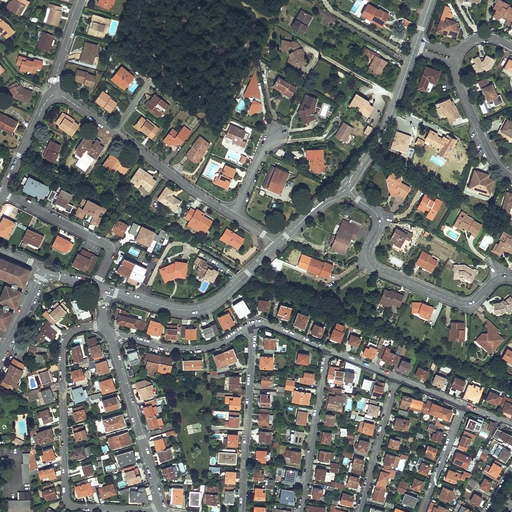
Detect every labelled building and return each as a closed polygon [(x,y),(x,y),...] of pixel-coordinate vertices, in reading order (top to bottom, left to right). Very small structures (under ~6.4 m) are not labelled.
[(10,9),(19,14),(24,6),(26,7),(29,2),(25,0),(12,0),(12,1),(10,4),(8,3),(7,5),(11,8),(10,9)] [(101,0),(99,4),(109,8),(111,4),(112,0),(101,0)] [(496,10),(492,17),(498,20),(500,16),(502,13),(504,14),(503,16),(511,20),(511,8),(509,7),(510,5),(501,1),(499,5),(496,3),(493,8),(496,10)] [(51,8),(47,22),(58,25),(60,18),(59,17),(59,15),(61,15),(62,11),(61,10),(62,7),(49,3),(48,7),(51,8)] [(379,11),(368,4),(361,15),(381,27),(388,15),(379,9),(379,11)] [(302,10),(291,28),(302,34),(307,26),(305,25),(310,16),(302,10)] [(441,28),(439,33),(447,36),(448,34),(448,33),(452,34),(452,35),(455,36),(457,32),(459,33),(460,28),(455,26),(456,23),(450,20),(452,15),(451,13),(444,10),(441,20),(440,20),(438,26),(441,28)] [(509,27),(511,20),(503,16),(504,14),(502,13),(500,16),(508,21),(506,25),(509,27)] [(109,26),(111,19),(93,14),(90,23),(93,24),(92,27),(89,26),(88,32),(101,36),(104,24),(107,25),(109,26)] [(4,21),(0,17),(0,31),(2,33),(7,38),(14,32),(8,24),(4,21)] [(54,35),(43,31),(38,47),(49,51),(51,44),(50,44),(52,39),(53,39),(54,35)] [(290,56),(298,68),(307,62),(304,58),(301,53),(303,52),(303,50),(302,50),(302,49),(301,49),(300,50),(298,47),(299,46),(296,42),(292,41),(292,42),(282,40),(280,48),(283,49),(282,50),(287,51),(288,47),(293,48),(295,51),(289,54),(290,56)] [(80,60),(92,64),(97,45),(87,43),(84,54),(82,53),(80,60)] [(365,47),(362,53),(368,56),(371,51),(365,47)] [(380,56),(371,51),(368,56),(373,60),(369,68),(373,70),(372,73),(378,77),(379,74),(380,74),(387,62),(379,57),(380,56)] [(490,68),(495,60),(486,55),(483,61),(481,62),(480,59),(479,57),(473,60),(475,64),(479,71),(479,72),(485,69),(486,71),(490,68)] [(27,58),(19,56),(16,63),(21,65),(19,69),(26,71),(26,70),(26,69),(31,70),(31,71),(35,72),(37,67),(39,60),(34,59),(33,61),(30,60),(30,61),(26,60),(26,59),(27,58)] [(291,63),(295,70),(298,68),(290,56),(288,62),(291,63)] [(122,66),(112,79),(124,89),(133,77),(127,72),(128,71),(122,66)] [(439,72),(426,67),(418,89),(425,91),(428,81),(430,81),(435,83),(439,72)] [(84,84),(93,86),(96,76),(87,74),(88,72),(77,69),(75,78),(85,81),(85,83),(84,84)] [(258,110),(262,110),(261,103),(258,103),(258,99),(260,99),(256,72),(255,72),(244,95),(247,97),(252,95),(255,97),(255,100),(252,101),(249,107),(248,113),(253,114),(253,112),(258,112),(258,110)] [(296,88),(278,77),(273,87),(281,92),(282,90),(291,95),(296,88)] [(486,78),(478,82),(481,90),(483,89),(484,91),(485,95),(484,96),(487,102),(492,100),(495,106),(503,103),(500,95),(496,96),(492,85),(489,86),(486,78)] [(22,87),(20,84),(18,85),(16,82),(9,86),(13,97),(14,96),(14,97),(28,103),(33,92),(25,89),(21,90),(20,88),(22,87)] [(104,107),(111,112),(117,103),(110,98),(111,97),(102,91),(97,98),(106,105),(104,107)] [(360,94),(357,92),(349,106),(353,109),(355,105),(359,107),(357,111),(360,113),(363,114),(365,116),(367,117),(373,107),(369,105),(368,101),(365,99),(359,95),(360,94)] [(169,105),(155,94),(149,101),(151,103),(150,104),(148,103),(147,102),(145,105),(158,115),(161,111),(163,108),(166,110),(169,105)] [(313,110),(317,99),(306,95),(302,105),(304,106),(303,108),(302,108),(301,109),(300,109),(299,112),(302,120),(308,118),(309,121),(315,119),(313,115),(314,110),(313,110)] [(97,98),(95,101),(104,107),(106,105),(97,98)] [(450,102),(448,99),(439,103),(440,107),(437,108),(439,113),(441,112),(443,117),(447,115),(450,122),(455,120),(454,119),(460,116),(455,105),(454,106),(452,107),(450,102)] [(18,122),(0,113),(0,127),(3,129),(4,126),(13,131),(18,122)] [(66,131),(72,135),(79,125),(73,121),(74,120),(68,116),(67,117),(66,116),(67,115),(63,113),(56,122),(60,125),(61,123),(64,125),(63,126),(67,129),(66,131)] [(140,129),(152,138),(159,129),(154,125),(153,127),(148,123),(145,121),(141,117),(134,126),(139,130),(140,129)] [(508,120),(505,119),(499,130),(502,131),(508,120)] [(511,122),(508,120),(502,131),(511,136),(511,122)] [(337,137),(344,142),(353,128),(344,122),(340,129),(341,130),(337,137)] [(242,140),(245,131),(230,125),(226,136),(234,140),(233,142),(245,147),(247,142),(242,140)] [(367,125),(363,133),(368,136),(372,128),(367,125)] [(169,133),(163,141),(168,145),(171,142),(173,141),(176,145),(179,140),(184,140),(190,132),(183,127),(178,133),(175,130),(171,135),(169,133)] [(406,152),(411,136),(396,131),(390,150),(396,152),(397,149),(406,152)] [(442,140),(430,133),(426,139),(441,148),(439,151),(447,156),(456,140),(455,140),(450,137),(449,139),(447,138),(444,137),(442,140)] [(205,143),(206,141),(200,136),(192,146),(192,147),(188,153),(195,159),(200,153),(202,155),(205,151),(204,150),(208,146),(205,143)] [(425,142),(418,138),(415,143),(422,147),(425,142)] [(91,155),(96,159),(103,147),(99,144),(95,142),(93,144),(91,143),(92,142),(91,139),(87,139),(87,140),(86,142),(83,140),(79,145),(81,147),(78,152),(82,155),(81,157),(87,161),(91,155)] [(57,152),(61,145),(51,140),(47,148),(49,149),(45,157),(54,162),(58,153),(57,152)] [(323,158),(322,149),(306,150),(306,154),(308,154),(308,159),(313,158),(313,161),(310,161),(310,168),(315,168),(314,171),(319,174),(326,166),(323,164),(323,158)] [(116,157),(112,153),(105,163),(115,170),(116,168),(121,172),(125,166),(128,168),(130,164),(123,158),(121,160),(116,157)] [(195,159),(188,153),(186,155),(190,158),(196,163),(202,155),(200,153),(195,159)] [(238,163),(243,165),(247,157),(241,155),(238,163)] [(115,170),(105,163),(103,165),(113,172),(115,170)] [(232,179),(236,169),(226,165),(223,172),(219,170),(218,173),(220,174),(219,177),(217,182),(222,184),(221,186),(227,188),(230,182),(229,181),(230,178),(232,179)] [(271,166),(266,177),(271,179),(275,168),(271,166)] [(148,174),(140,168),(138,170),(146,176),(147,175),(148,174)] [(262,187),(280,194),(289,173),(275,168),(271,179),(269,183),(265,181),(262,187)] [(141,184),(150,190),(156,181),(147,175),(146,176),(138,170),(132,179),(136,182),(135,183),(140,186),(141,184)] [(481,173),(475,171),(470,188),(489,194),(493,180),(487,178),(480,176),(481,173)] [(396,177),(397,175),(391,172),(387,179),(387,182),(391,175),(396,177)] [(399,194),(404,197),(410,187),(400,182),(401,181),(400,177),(397,175),(396,177),(391,175),(387,182),(388,187),(392,188),(393,188),(396,189),(394,193),(398,196),(399,194)] [(48,187),(34,180),(29,178),(28,179),(24,177),(21,183),(24,185),(22,188),(35,194),(36,192),(43,196),(48,187)] [(133,185),(138,188),(140,186),(135,183),(136,182),(132,179),(130,181),(134,184),(133,185)] [(167,187),(158,199),(174,211),(181,202),(175,198),(174,199),(170,196),(171,195),(174,192),(167,187)] [(392,188),(388,187),(390,194),(397,197),(398,196),(394,193),(396,189),(393,188),(392,188)] [(54,197),(57,192),(52,190),(47,199),(52,201),(51,203),(56,206),(57,203),(65,208),(64,210),(70,213),(73,206),(68,203),(72,195),(62,190),(58,199),(54,197)] [(431,196),(426,193),(418,207),(423,211),(425,208),(427,205),(431,208),(429,211),(426,216),(432,219),(442,202),(436,199),(434,202),(430,199),(431,196)] [(511,196),(507,195),(502,210),(509,212),(510,207),(511,207),(511,196)] [(94,216),(90,223),(98,226),(102,218),(97,215),(99,211),(104,213),(106,209),(88,199),(87,201),(83,198),(80,203),(85,206),(83,209),(79,207),(74,215),(82,218),(85,212),(94,216)] [(196,211),(191,208),(185,217),(190,220),(189,221),(197,226),(198,224),(207,230),(213,221),(203,215),(201,214),(202,212),(197,209),(196,211)] [(462,219),(458,217),(455,222),(459,224),(458,227),(462,229),(462,227),(465,229),(466,227),(469,229),(468,230),(472,233),(476,235),(482,225),(474,221),(474,220),(467,216),(465,214),(462,219)] [(362,222),(352,218),(350,223),(360,227),(362,222)] [(4,236),(8,238),(16,224),(5,219),(3,223),(1,222),(0,225),(0,231),(5,234),(4,236)] [(123,235),(128,225),(118,220),(113,230),(123,235)] [(355,230),(357,226),(343,220),(336,236),(333,235),(331,241),(333,242),(331,248),(344,254),(351,238),(355,230)] [(459,224),(455,222),(453,226),(464,232),(465,229),(462,227),(462,229),(458,227),(459,224)] [(149,246),(155,233),(142,227),(139,233),(141,234),(138,239),(142,241),(141,242),(149,246)] [(35,233),(27,229),(22,240),(30,244),(31,242),(39,246),(44,237),(35,232),(35,233)] [(171,234),(161,229),(158,235),(168,240),(171,234)] [(230,243),(238,248),(244,239),(227,229),(222,237),(231,242),(230,243)] [(404,233),(396,229),(391,239),(396,242),(394,244),(401,247),(405,238),(410,241),(413,235),(409,233),(407,235),(404,233)] [(511,236),(503,232),(500,240),(501,240),(504,242),(507,237),(510,239),(511,238),(511,236)] [(71,242),(57,235),(52,246),(66,252),(68,249),(71,250),(74,244),(71,243),(71,242)] [(504,242),(501,240),(498,245),(496,250),(501,253),(504,249),(511,253),(511,238),(510,239),(507,237),(504,242)] [(496,250),(498,245),(496,244),(492,250),(500,255),(501,253),(496,250)] [(432,257),(423,251),(416,263),(423,267),(424,266),(432,271),(437,262),(432,258),(432,257)] [(91,272),(98,257),(88,252),(85,257),(80,254),(78,254),(73,263),(81,266),(80,267),(86,270),(87,271),(88,270),(91,272)] [(307,269),(311,258),(302,254),(297,266),(307,269)] [(12,289),(6,286),(0,298),(0,301),(5,304),(3,306),(2,308),(3,309),(0,308),(0,326),(3,328),(5,326),(4,326),(6,322),(7,322),(9,320),(8,320),(10,316),(11,317),(13,315),(12,314),(12,313),(10,312),(12,307),(14,308),(15,307),(16,307),(17,305),(16,305),(18,302),(19,300),(18,299),(20,296),(21,296),(22,294),(21,294),(21,293),(20,292),(22,287),(23,287),(24,286),(25,287),(26,284),(25,284),(27,280),(27,281),(28,279),(28,278),(29,274),(30,275),(31,272),(9,262),(10,261),(0,256),(0,277),(14,283),(12,285),(11,286),(12,289)] [(135,263),(124,258),(118,272),(129,277),(129,276),(135,263)] [(205,277),(213,281),(218,272),(213,269),(212,271),(209,269),(210,266),(206,264),(207,263),(201,259),(198,265),(200,266),(198,270),(200,271),(199,274),(205,277)] [(316,262),(311,260),(308,268),(317,271),(318,270),(321,271),(319,276),(328,279),(333,265),(324,261),(324,262),(316,259),(316,262)] [(31,272),(32,271),(10,261),(9,262),(31,272)] [(175,263),(160,269),(165,282),(178,276),(185,277),(186,263),(176,262),(175,263)] [(147,269),(135,263),(129,276),(136,279),(135,280),(139,282),(140,283),(147,269)] [(464,265),(454,265),(453,278),(459,278),(464,281),(465,278),(471,281),(477,271),(473,269),(473,270),(464,265)] [(138,284),(139,282),(135,280),(136,279),(129,276),(129,277),(128,279),(138,284)] [(394,293),(385,289),(381,299),(385,300),(384,303),(389,305),(390,302),(399,306),(404,296),(395,292),(394,293)] [(286,299),(275,294),(274,302),(278,303),(278,302),(284,304),(286,299)] [(86,309),(81,297),(71,301),(76,313),(86,309)] [(511,307),(511,305),(511,298),(511,297),(504,302),(500,305),(499,303),(493,304),(495,313),(504,312),(507,310),(511,307)] [(243,300),(233,306),(240,316),(249,311),(243,300)] [(269,302),(259,300),(258,310),(267,311),(269,302)] [(69,310),(62,302),(60,305),(61,306),(62,304),(67,309),(65,311),(67,313),(69,310)] [(422,303),(412,303),(412,312),(418,312),(420,314),(424,315),(423,317),(429,320),(432,313),(431,312),(432,308),(422,303)] [(47,311),(42,315),(46,317),(52,323),(61,315),(62,317),(67,313),(65,311),(67,309),(62,304),(61,306),(60,305),(49,314),(47,311)] [(281,304),(277,317),(287,320),(291,307),(281,304)] [(118,317),(117,322),(126,325),(129,317),(130,313),(121,310),(121,309),(117,308),(115,316),(118,317)] [(225,314),(218,317),(224,328),(229,325),(229,326),(234,323),(230,316),(233,314),(230,308),(224,311),(225,314)] [(86,309),(76,313),(78,318),(81,317),(82,318),(90,315),(88,309),(86,309)] [(308,317),(298,313),(294,325),(298,327),(299,322),(305,325),(308,317)] [(50,341),(60,329),(52,323),(46,317),(43,320),(46,322),(37,334),(38,335),(35,338),(40,342),(45,336),(50,341)] [(129,317),(126,325),(139,329),(142,321),(137,319),(137,318),(134,317),(133,318),(129,317)] [(158,335),(161,336),(164,323),(151,319),(147,331),(149,331),(149,333),(158,336),(158,335)] [(498,330),(487,320),(487,326),(490,328),(496,334),(498,331),(498,330)] [(345,325),(337,322),(330,338),(340,342),(340,340),(341,341),(344,334),(341,332),(345,325)] [(451,329),(451,340),(464,341),(465,336),(463,336),(464,328),(464,323),(456,322),(456,324),(452,324),(451,329)] [(211,327),(202,330),(205,338),(214,334),(214,335),(218,334),(214,324),(211,325),(211,327)] [(186,329),(186,326),(182,326),(181,338),(195,338),(195,329),(186,329)] [(314,326),(311,333),(325,338),(328,330),(318,326),(317,327),(314,326)] [(177,329),(166,328),(165,338),(176,339),(177,329)] [(499,341),(501,338),(496,334),(490,328),(489,330),(489,334),(487,334),(482,335),(482,338),(479,338),(479,343),(484,343),(485,348),(488,351),(492,351),(500,342),(499,341)] [(351,335),(348,343),(353,344),(351,349),(356,351),(361,338),(351,335)] [(275,338),(265,338),(264,349),(274,350),(275,338)] [(98,351),(101,350),(99,344),(96,345),(95,341),(89,343),(90,348),(88,349),(89,352),(91,352),(92,355),(87,357),(87,358),(88,362),(95,360),(94,356),(99,355),(98,351)] [(29,353),(35,353),(37,354),(36,363),(44,364),(45,358),(46,358),(46,351),(37,350),(38,346),(30,345),(29,353)] [(81,352),(79,345),(72,347),(73,351),(74,354),(72,354),(75,362),(76,365),(77,365),(83,363),(87,362),(88,362),(87,358),(86,358),(83,359),(81,352)] [(366,348),(363,354),(372,358),(376,349),(370,347),(369,350),(366,348)] [(380,351),(378,357),(382,359),(382,360),(395,365),(398,357),(399,356),(389,352),(390,350),(382,347),(380,351)] [(233,349),(223,352),(228,364),(237,361),(233,349)] [(511,351),(508,349),(503,358),(511,362),(511,351)] [(136,350),(127,353),(130,364),(139,362),(136,350)] [(223,352),(214,356),(218,368),(228,364),(223,352)] [(155,356),(155,355),(150,354),(146,353),(144,360),(148,361),(146,369),(150,369),(150,370),(158,372),(161,357),(155,356)] [(309,355),(298,353),(297,362),(307,364),(309,355)] [(170,366),(172,359),(166,357),(166,359),(161,357),(158,372),(166,373),(166,372),(170,373),(171,366),(170,366)] [(273,357),(261,357),(261,364),(266,364),(266,368),(272,368),(273,357)] [(411,363),(402,360),(402,358),(398,357),(395,365),(395,366),(399,367),(398,369),(404,371),(407,372),(411,363)] [(99,374),(109,371),(106,360),(96,363),(96,365),(94,365),(96,370),(98,369),(99,374)] [(183,361),(183,369),(192,369),(192,360),(185,360),(185,361),(183,361)] [(199,360),(192,360),(192,369),(202,368),(202,361),(199,361),(199,360)] [(23,371),(11,364),(2,380),(17,388),(19,385),(16,384),(23,371)] [(48,370),(47,366),(38,369),(39,373),(36,374),(35,370),(28,373),(28,377),(35,375),(38,385),(42,384),(52,381),(48,370)] [(424,369),(419,367),(415,376),(425,380),(429,371),(426,370),(427,369),(424,368),(424,369)] [(78,369),(72,371),(75,380),(76,380),(77,384),(80,384),(88,381),(86,377),(89,376),(88,372),(87,370),(79,372),(78,369)] [(341,380),(343,380),(344,371),(339,371),(338,370),(337,371),(334,371),(334,370),(329,369),(328,378),(332,379),(341,380)] [(351,373),(344,371),(343,380),(352,382),(354,374),(351,374),(351,373)] [(312,384),(314,374),(304,372),(304,378),(301,377),(300,383),(306,384),(306,383),(312,384)] [(446,379),(436,374),(433,383),(442,387),(446,379)] [(239,377),(229,376),(229,389),(240,390),(240,384),(238,384),(239,377)] [(271,376),(262,376),(261,387),(270,387),(271,376)] [(112,378),(100,381),(103,392),(113,389),(111,383),(113,382),(112,378)] [(465,382),(455,378),(451,386),(457,389),(458,387),(462,389),(465,382)] [(363,381),(362,388),(370,390),(369,393),(372,394),(374,384),(375,382),(366,379),(365,382),(363,381)] [(145,380),(136,383),(138,389),(140,388),(143,399),(154,396),(151,388),(153,387),(152,383),(145,380)] [(374,384),(372,394),(380,396),(383,387),(384,387),(385,384),(379,382),(378,385),(374,384)] [(477,401),(481,393),(483,388),(473,384),(472,385),(469,384),(464,396),(467,397),(477,401)] [(81,387),(72,390),(76,401),(85,398),(81,387)] [(42,404),(54,400),(50,389),(40,392),(30,396),(29,396),(30,400),(39,397),(42,404)] [(294,390),(292,402),(309,405),(310,393),(294,390)] [(342,396),(336,395),(337,393),(328,392),(327,395),(329,396),(328,405),(341,408),(342,401),(341,401),(342,396)] [(500,396),(490,392),(486,400),(496,404),(500,396)] [(270,395),(261,395),(260,405),(269,406),(270,395)] [(410,406),(412,398),(403,396),(400,406),(406,408),(407,405),(410,406)] [(511,399),(504,396),(499,407),(503,409),(503,410),(511,414),(511,399)] [(115,397),(102,401),(105,411),(115,408),(115,406),(119,405),(117,399),(115,399),(115,397)] [(240,397),(230,397),(230,403),(230,408),(239,408),(240,397)] [(422,401),(412,398),(410,406),(409,408),(419,411),(422,402),(422,401)] [(426,403),(424,413),(428,414),(429,412),(431,406),(432,404),(427,402),(426,403)] [(379,406),(370,404),(367,414),(376,416),(379,406)] [(152,407),(151,405),(143,407),(146,417),(155,415),(158,414),(156,406),(152,407)] [(431,406),(429,412),(438,416),(441,407),(435,405),(434,407),(431,406)] [(82,406),(73,409),(76,421),(86,418),(82,406)] [(308,409),(299,407),(296,422),(306,424),(308,409)] [(452,411),(441,407),(438,416),(449,420),(452,411)] [(50,416),(48,409),(36,413),(38,418),(42,417),(44,422),(51,420),(50,416)] [(269,410),(260,409),(259,423),(268,424),(269,410)] [(239,412),(230,412),(229,413),(229,416),(229,422),(225,422),(225,426),(229,426),(238,427),(238,416),(239,412)] [(123,419),(122,414),(106,418),(108,425),(110,424),(111,429),(122,426),(121,419),(123,419)] [(335,416),(326,414),(325,424),(333,426),(335,416)] [(155,415),(146,417),(150,428),(158,426),(158,424),(163,423),(161,417),(156,419),(155,415)] [(360,426),(359,431),(371,434),(374,425),(373,425),(374,421),(357,416),(356,420),(364,422),(364,423),(363,427),(360,426)] [(108,425),(106,418),(102,419),(106,431),(111,429),(110,424),(108,425)] [(397,418),(394,428),(403,430),(405,424),(406,425),(407,420),(403,419),(403,420),(397,418)] [(483,420),(478,418),(477,421),(471,419),(468,427),(477,431),(477,429),(479,430),(481,425),(483,420)] [(437,420),(434,425),(439,427),(443,429),(444,426),(439,423),(440,421),(437,420)] [(186,425),(188,434),(201,432),(199,423),(186,425)] [(433,433),(431,439),(439,442),(443,433),(438,431),(439,427),(434,425),(429,423),(426,430),(433,433)] [(80,427),(73,429),(76,440),(87,437),(84,429),(81,430),(80,427)] [(40,444),(54,439),(50,428),(37,433),(40,444)] [(511,435),(497,429),(493,436),(498,439),(500,437),(511,444),(511,435)] [(291,436),(290,442),(301,444),(303,435),(304,435),(304,432),(295,430),(294,437),(291,436)] [(271,432),(260,431),(259,441),(270,442),(271,432)] [(127,432),(108,438),(111,449),(127,444),(126,439),(129,438),(127,432)] [(323,432),(321,442),(330,443),(332,433),(323,432)] [(228,439),(228,445),(237,446),(237,435),(228,434),(228,439)] [(471,438),(463,434),(459,444),(465,446),(467,443),(469,444),(471,438)] [(389,442),(388,446),(398,449),(400,441),(401,442),(402,438),(396,436),(395,439),(392,439),(391,443),(389,442)] [(24,441),(15,437),(12,443),(17,446),(22,446),(24,441)] [(162,437),(153,440),(155,445),(156,451),(170,447),(168,443),(167,443),(164,444),(163,439),(162,437)] [(369,442),(360,439),(359,444),(356,443),(355,448),(357,448),(357,450),(366,453),(369,442)] [(424,455),(433,458),(437,449),(428,445),(428,446),(425,454),(424,455)] [(83,446),(74,449),(77,459),(86,456),(86,455),(91,454),(89,446),(83,447),(83,446)] [(510,452),(499,446),(494,454),(505,461),(510,452)] [(170,447),(156,451),(159,459),(159,462),(164,460),(173,458),(171,452),(170,447)] [(55,458),(51,448),(43,450),(44,454),(46,459),(47,461),(55,458)] [(136,461),(132,450),(115,455),(117,463),(116,463),(117,467),(136,461)] [(266,451),(257,450),(256,457),(256,461),(265,461),(266,451)] [(301,452),(287,450),(286,457),(291,458),(290,461),(299,463),(301,452)] [(330,452),(320,450),(319,461),(328,462),(330,452)] [(488,455),(482,451),(480,456),(485,460),(488,455)] [(236,454),(219,452),(218,463),(235,463),(236,454)] [(471,457),(457,452),(453,462),(467,468),(471,457)] [(400,458),(386,454),(383,464),(384,464),(392,466),(397,468),(400,458)] [(364,460),(355,458),(352,467),(351,472),(360,474),(361,470),(364,460)] [(430,466),(422,462),(418,472),(426,475),(430,466)] [(502,467),(494,462),(491,466),(487,464),(485,469),(488,472),(487,474),(494,478),(496,476),(502,467)] [(22,464),(23,483),(30,483),(30,474),(30,470),(30,463),(23,464),(22,464)] [(91,463),(82,465),(85,476),(94,473),(91,463)] [(135,470),(134,466),(124,468),(129,484),(141,480),(138,469),(135,470)] [(168,479),(175,477),(174,473),(172,468),(172,466),(163,468),(162,469),(163,473),(164,477),(167,476),(168,479)] [(53,467),(39,472),(41,478),(46,476),(47,480),(56,477),(53,467)] [(376,485),(385,488),(389,475),(390,476),(389,477),(393,479),(395,472),(390,470),(383,468),(382,472),(381,471),(379,478),(378,480),(376,485)] [(298,471),(286,469),(285,479),(295,481),(296,476),(297,476),(298,471)] [(326,470),(317,469),(316,479),(324,481),(324,480),(328,481),(330,473),(326,472),(326,470)] [(455,472),(449,469),(445,478),(454,482),(456,478),(457,476),(454,475),(455,472)] [(263,470),(254,470),(253,479),(263,480),(263,470)] [(222,480),(221,485),(234,487),(234,482),(235,477),(238,478),(239,472),(235,472),(226,471),(225,480),(222,480)] [(471,474),(464,471),(463,474),(462,474),(461,475),(460,478),(464,480),(466,476),(469,477),(471,474)] [(186,484),(193,484),(190,477),(190,474),(185,476),(184,484),(186,484)] [(356,487),(359,478),(350,475),(348,482),(351,482),(350,486),(356,487)] [(473,487),(477,481),(470,477),(466,483),(473,487)] [(493,482),(485,477),(480,486),(488,491),(493,482)] [(95,485),(93,478),(77,482),(78,486),(75,487),(78,496),(84,494),(85,495),(93,493),(93,492),(91,487),(95,486),(95,485)] [(424,482),(415,478),(411,488),(420,491),(424,482)] [(401,481),(399,487),(405,489),(408,483),(401,481)] [(57,497),(53,488),(52,484),(43,486),(44,490),(47,500),(57,497)] [(116,493),(113,484),(99,488),(102,497),(111,494),(111,495),(116,493)] [(172,492),(172,503),(181,504),(182,491),(186,491),(186,484),(184,484),(183,484),(182,487),(173,487),(173,488),(170,488),(170,492),(172,492)] [(208,488),(207,494),(207,498),(207,503),(217,504),(217,494),(218,486),(204,485),(204,488),(208,488)] [(138,491),(133,491),(132,501),(142,501),(144,501),(145,501),(146,500),(147,499),(147,498),(146,494),(144,487),(139,488),(138,491)] [(441,492),(439,497),(449,501),(454,490),(444,487),(442,493),(441,492)] [(265,489),(255,488),(255,498),(264,499),(265,489)] [(323,490),(314,488),(312,498),(324,500),(324,497),(322,496),(323,490)] [(295,491),(282,489),(280,501),(292,503),(293,501),(295,491)] [(374,495),(373,499),(380,501),(382,497),(384,497),(385,492),(376,489),(375,495),(374,495)] [(234,491),(225,490),(224,502),(233,502),(234,491)] [(200,492),(190,491),(189,505),(199,506),(200,492)] [(354,496),(343,493),(340,503),(352,506),(354,496)] [(417,498),(405,493),(404,494),(401,502),(414,507),(417,498)] [(482,498),(474,493),(470,501),(478,506),(479,503),(481,499),(482,498)] [(18,500),(8,500),(8,508),(32,507),(31,499),(18,500)] [(464,505),(465,503),(459,499),(457,502),(454,507),(453,510),(456,511),(473,511),(471,511),(472,509),(464,505)] [(431,511),(435,504),(430,502),(426,511),(431,511)]
